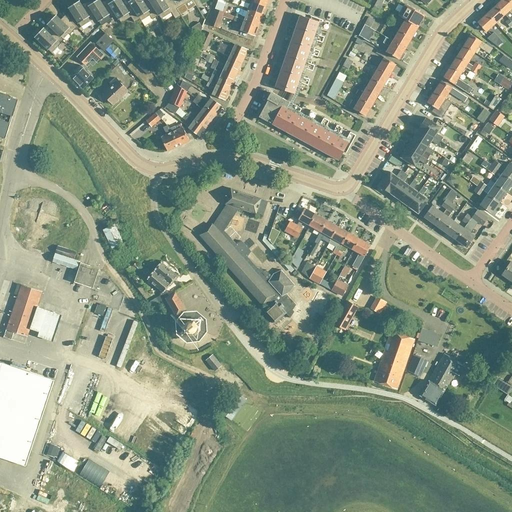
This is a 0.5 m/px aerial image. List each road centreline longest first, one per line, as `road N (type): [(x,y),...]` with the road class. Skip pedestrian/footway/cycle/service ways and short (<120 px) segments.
road 1 (unclassified): [(511,460),(408,400),(297,382),(267,369),(155,218),(154,169)]
road 2 (tertiary): [(343,188),(443,28),(475,0)]
road 3 (track): [(224,387),(158,352),(98,251)]
road 4 (residential): [(228,158),(233,123),(285,0)]
road 5 (unclassified): [(469,281),(343,188)]
road 6 (tertiary): [(154,169),(133,159),(43,68)]
road 7 (unclassified): [(98,251),(73,202),(12,174)]
road 8 (tertiary): [(343,188),(228,158)]
